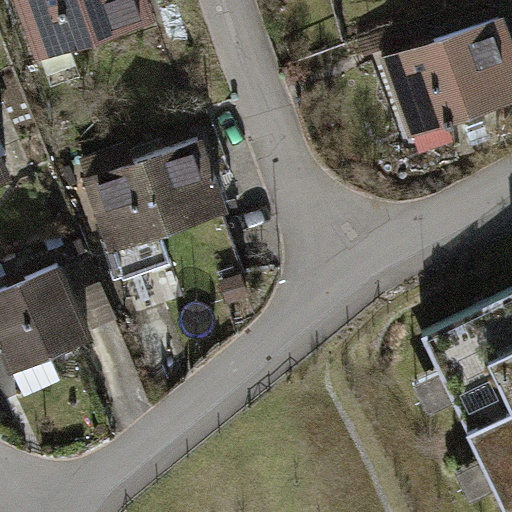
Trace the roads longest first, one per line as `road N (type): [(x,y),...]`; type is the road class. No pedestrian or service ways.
road 1 (residential): [(331,278),(71,509)]
road 2 (residential): [(232,0),(331,278)]
road 3 (residential): [(511,180),(331,278)]
